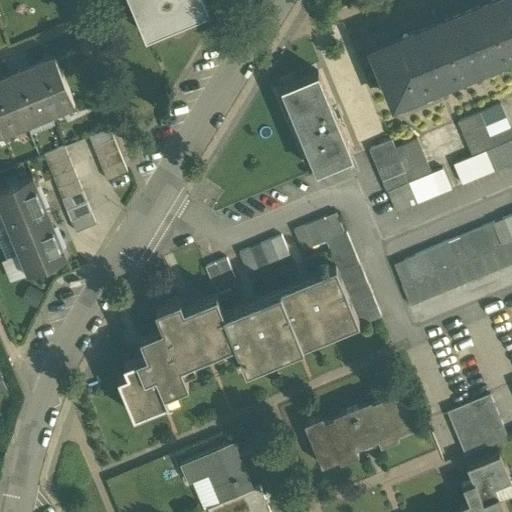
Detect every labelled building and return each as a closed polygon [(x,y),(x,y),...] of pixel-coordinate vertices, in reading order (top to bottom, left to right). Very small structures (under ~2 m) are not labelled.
[(132,0),(144,29),(207,3),(205,0),(132,0)] [(511,4),(510,0),(491,0),(462,12),(484,63),(511,52),(511,4)] [(462,12),(412,33),(432,84),(484,63),(462,12)] [(432,84),(412,33),(373,48),(395,100),(432,84)] [(74,102),(55,56),(31,66),(50,112),(74,102)] [(31,66),(7,76),(26,122),(50,112),(31,66)] [(318,72),(282,87),(316,170),(353,155),(318,72)] [(26,122),(7,76),(0,79),(0,127),(2,131),(2,132),(26,122)] [(511,131),(500,103),(480,112),(494,146),(498,145),(509,140),(511,138),(511,131)] [(480,112),(458,121),(472,155),(476,154),(487,149),(494,146),(480,112)] [(109,126),(88,135),(93,146),(113,138),(109,126)] [(113,138),(93,146),(98,157),(118,149),(113,138)] [(418,138),(395,148),(396,150),(401,160),(405,171),(409,182),(420,177),(432,172),(418,138)] [(392,139),(370,148),(374,159),(396,150),(395,148),(392,139)] [(511,147),(509,140),(498,145),(506,165),(511,162),(511,147)] [(64,145),(44,154),(48,165),(69,156),(64,145)] [(506,165),(498,145),(494,146),(487,149),(495,170),(506,165)] [(118,149),(98,157),(102,168),(123,160),(118,149)] [(487,149),(476,154),(484,174),(495,170),(487,149)] [(396,150),(374,159),(378,170),(401,160),(396,150)] [(484,174),(476,154),(472,155),(465,159),(473,179),(484,174)] [(69,156),(48,165),(53,176),(74,167),(69,156)] [(473,179),(465,159),(454,163),(462,183),(473,179)] [(123,160),(102,168),(107,179),(127,171),(123,160)] [(401,160),(378,170),(383,180),(405,171),(401,160)] [(462,183),(454,163),(443,168),(451,188),(462,183)] [(78,178),(74,167),(53,176),(57,187),(78,178)] [(443,168),(432,172),(440,193),(451,188),(443,168)] [(405,171),(383,180),(387,191),(398,186),(409,182),(405,171)] [(440,193),(432,172),(420,177),(429,197),(440,193)] [(32,174),(0,187),(0,205),(2,212),(41,196),(32,174)] [(420,177),(409,182),(418,202),(429,197),(420,177)] [(78,178),(57,187),(62,198),(83,189),(78,178)] [(409,182),(398,186),(407,207),(418,202),(409,182)] [(398,186),(387,191),(396,211),(407,207),(398,186)] [(83,189),(62,198),(67,209),(87,200),(83,189)] [(41,196),(2,212),(11,232),(50,216),(41,196)] [(87,200),(67,209),(71,220),(92,211),(87,200)] [(92,211),(71,220),(76,231),(97,222),(92,211)] [(337,212),(294,230),(303,250),(326,240),(345,232),(337,212)] [(50,216),(11,232),(19,252),(58,236),(50,216)] [(511,239),(511,238),(504,218),(493,223),(501,244),(511,239)] [(493,223),(481,228),(490,249),(501,244),(493,223)] [(490,249),(481,228),(470,232),(479,253),(490,249)] [(345,232),(326,240),(336,265),(359,320),(361,325),(381,317),(346,232),(345,232)] [(479,253),(470,232),(459,237),(468,258),(479,253)] [(281,235),(239,252),(248,273),(290,255),(281,235)] [(58,236),(19,252),(28,273),(67,257),(58,236)] [(459,237),(448,241),(457,262),(468,258),(459,237)] [(413,280),(402,284),(410,305),(511,263),(511,239),(501,244),(490,249),(479,253),(468,258),(457,262),(446,267),(435,271),(423,275),(413,280)] [(457,262),(448,241),(437,246),(446,267),(457,262)] [(446,267),(437,246),(426,251),(435,271),(446,267)] [(426,251),(415,255),(423,275),(435,271),(426,251)] [(415,255),(404,259),(413,280),(423,275),(415,255)] [(227,258),(206,266),(214,286),(235,278),(227,258)] [(413,280),(404,259),(394,264),(402,284),(413,280)] [(336,265),(281,288),(306,342),(359,320),(336,265)] [(43,294),(30,286),(23,298),(37,306),(43,294)] [(281,288),(223,312),(234,339),(246,366),(306,342),(281,288)] [(155,308),(162,326),(180,362),(234,339),(223,312),(215,293),(183,308),(178,298),(155,308)] [(128,372),(118,376),(134,414),(168,399),(164,390),(187,381),(180,362),(162,326),(140,335),(148,352),(124,362),(128,372)] [(370,399),(333,414),(334,417),(324,421),(321,415),(304,423),(321,465),(339,458),(338,454),(395,430),(397,434),(415,426),(397,384),(379,391),(381,397),(371,401),(370,399)] [(490,394),(447,412),(465,455),(508,437),(490,394)] [(233,442),(181,463),(189,481),(209,473),(221,501),(252,488),(233,442)] [(455,511),(505,511),(499,496),(511,490),(511,484),(499,453),(467,466),(473,481),(462,486),(470,506),(455,511)] [(221,501),(208,507),(210,511),(270,511),(260,485),(221,501)]
